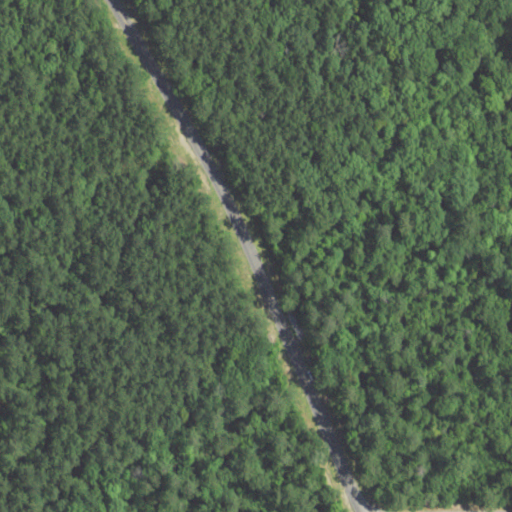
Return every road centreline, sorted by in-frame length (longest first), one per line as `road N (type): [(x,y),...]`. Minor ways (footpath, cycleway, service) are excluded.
road 1 (residential): [(367,511),(261,271),(115,0)]
road 2 (residential): [(511,511),(365,507)]
